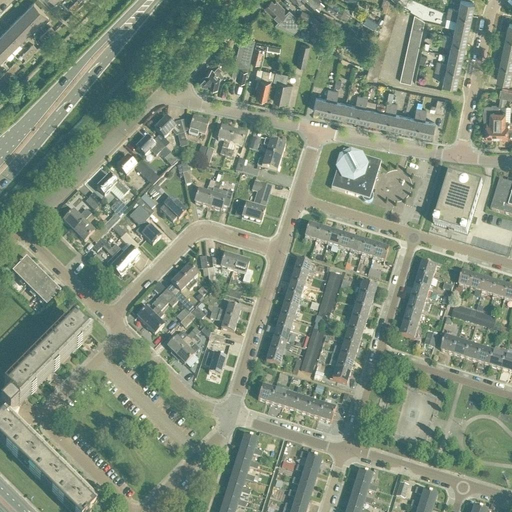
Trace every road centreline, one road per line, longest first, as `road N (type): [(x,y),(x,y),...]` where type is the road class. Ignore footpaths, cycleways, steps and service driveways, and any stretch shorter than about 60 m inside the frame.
road 1 (residential): [(168,84),(30,227),(36,248),(109,320)]
road 2 (primary): [(0,182),(157,0)]
road 3 (residential): [(280,253),(199,232),(109,320)]
road 4 (residential): [(99,359),(50,408),(47,426),(131,511)]
road 5 (primary): [(141,0),(0,148)]
road 6 (residential): [(229,415),(280,253)]
road 7 (residential): [(497,0),(459,157)]
road 8 (residential): [(316,130),(193,104),(168,84)]
road 9 (residential): [(459,157),(316,130)]
road 10 (residential): [(511,397),(377,355)]
road 11 (residential): [(99,359),(198,458)]
road 12 (residential): [(123,334),(185,396),(229,415)]
road 13 (residential): [(414,236),(377,355)]
road 14 (residential): [(414,236),(296,199)]
road 15 (residential): [(229,415),(346,451)]
road 16 (residential): [(346,451),(463,485)]
